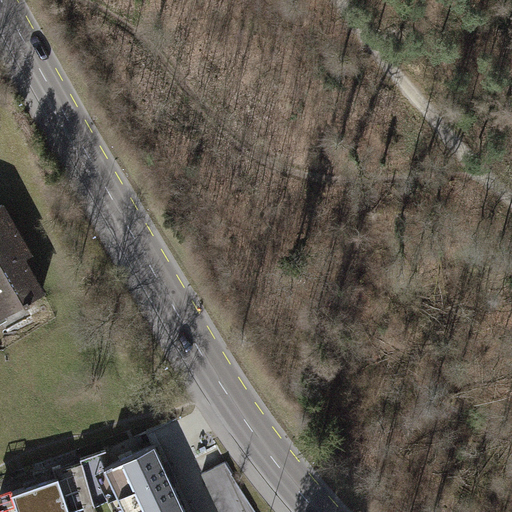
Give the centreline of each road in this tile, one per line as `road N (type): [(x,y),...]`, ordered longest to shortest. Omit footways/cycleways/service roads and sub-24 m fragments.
road 1 (primary): [(318,511),(190,334),(0,0)]
road 2 (track): [(511,200),(366,40),(343,0)]
